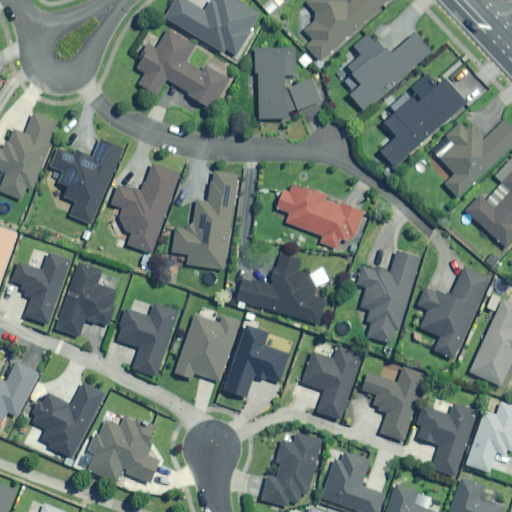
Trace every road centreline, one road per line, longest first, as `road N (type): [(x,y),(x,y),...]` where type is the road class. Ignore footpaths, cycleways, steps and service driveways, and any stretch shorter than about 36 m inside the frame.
road 1 (residential): [(78,75),(110,112),(192,143),(331,146),(432,233)]
road 2 (residential): [(207,444),(175,403),(0,320)]
road 3 (residential): [(207,444),(295,415),(422,457)]
